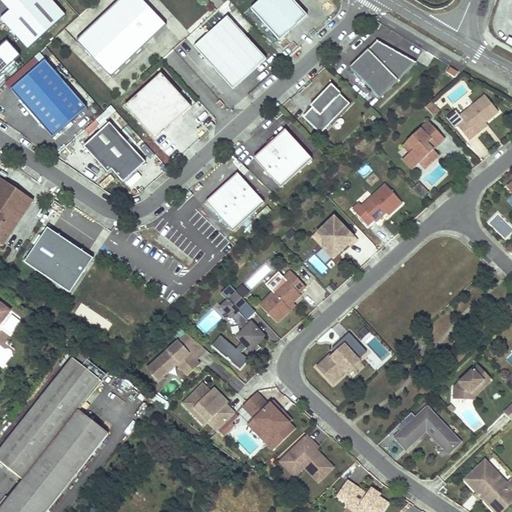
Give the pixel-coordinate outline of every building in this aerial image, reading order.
[(28,49),(65,16),(51,0),(2,0),(2,1),(10,10),(1,19),(28,49)] [(111,78),(166,25),(141,0),(119,0),(76,41),(111,78)] [(307,16),(292,0),(260,0),(250,9),(279,41),(307,16)] [(266,59),(227,16),(194,46),(232,89),(266,59)] [(0,74),(20,56),(7,41),(0,47),(0,74)] [(380,99),(416,63),(377,41),(349,68),(380,99)] [(87,108),(45,61),(11,90),(53,138),(87,108)] [(458,73),(450,68),(447,72),(455,78),(458,73)] [(155,140),(191,107),(161,74),(125,106),(155,140)] [(310,106),(312,108),(332,87),(340,95),(341,94),(331,84),(310,106)] [(303,117),(321,135),(350,105),(340,95),(332,87),(312,108),(303,117)] [(485,123),(498,112),(485,96),(459,116),(463,121),(457,126),(469,140),(475,135),(473,132),(485,123)] [(439,111),(431,103),(425,108),(434,116),(439,111)] [(432,149),(432,145),(442,136),(428,122),(402,146),(409,154),(403,160),(412,170),(419,164),(425,159),(427,159),(431,163),(439,156),(433,150),(432,149)] [(146,162),(110,123),(84,147),(108,173),(112,170),(124,183),(146,162)] [(475,135),(487,125),(485,123),(473,132),(475,135)] [(280,188),(312,159),(285,129),(253,158),(280,188)] [(445,139),(442,136),(432,145),(432,149),(433,150),(445,139)] [(425,159),(419,164),(424,170),(431,163),(427,159),(425,159)] [(264,203),(237,173),(206,202),(233,231),(264,203)] [(0,244),(2,246),(33,201),(0,178),(0,244)] [(428,193),(423,187),(422,189),(417,184),(412,189),(422,199),(428,193)] [(388,216),(402,203),(385,185),(372,196),(362,206),(359,204),(353,210),(368,226),(373,221),(376,223),(386,213),(388,216)] [(362,206),(372,196),(367,191),(356,201),(359,204),(362,206)] [(357,240),(334,217),(317,233),(322,239),(322,247),(333,259),(339,253),(339,250),(341,248),(343,250),(348,244),(351,246),(357,240)] [(86,254),(47,228),(24,263),(70,294),(86,270),(85,270),(87,267),(81,262),(86,254)] [(322,239),(317,233),(313,237),(322,247),(322,239)] [(93,259),(86,254),(81,262),(87,267),(93,259)] [(293,303),(301,296),(299,294),(306,287),(290,271),(283,278),(285,280),(259,305),(276,323),(277,323),(290,310),(288,308),(293,303)] [(257,345),(265,337),(251,322),(250,324),(238,311),(247,303),(236,292),(222,306),(227,311),(226,312),(231,317),(243,330),(236,337),(242,342),(236,349),(220,336),(211,346),(227,358),(228,357),(231,361),(230,362),(240,370),(248,360),(241,353),(247,347),(253,354),(260,347),(257,345)] [(0,322),(10,310),(0,302),(0,322)] [(0,328),(0,329),(11,336),(20,321),(9,314),(0,328)] [(317,367),(333,384),(345,373),(359,360),(358,360),(367,352),(349,333),(335,346),(339,350),(336,353),(331,357),(330,355),(317,367)] [(196,361),(184,347),(193,339),(186,334),(147,369),(158,381),(177,364),(188,376),(200,365),(196,361)] [(207,352),(193,339),(184,347),(196,361),(207,352)] [(0,459),(23,478),(0,507),(0,511),(45,511),(108,433),(77,409),(105,373),(76,350),(71,357),(0,446),(0,459)] [(470,395),(489,377),(483,370),(481,372),(475,366),(453,387),(453,400),(469,400),(470,395)] [(475,397),(492,380),(489,377),(470,395),(469,400),(475,400),(475,397)] [(226,405),(226,404),(224,406),(210,392),(203,384),(183,403),(191,411),(194,408),(217,431),(218,430),(228,420),(235,414),(226,405)] [(210,392),(224,406),(226,404),(226,405),(228,403),(214,388),(210,392)] [(290,423),(270,403),(268,405),(257,393),(242,407),(254,419),(253,420),(272,440),(269,442),(275,449),(295,429),(290,423)] [(292,420),(273,400),(270,403),(290,423),(292,420)] [(406,448),(426,429),(448,452),(459,443),(427,409),(417,419),(411,413),(396,427),(402,433),(396,438),(406,448)] [(223,436),(234,426),(228,420),(218,430),(223,436)] [(272,440),(253,420),(247,425),(272,451),(275,449),(269,442),(272,440)] [(315,450),(313,451),(309,447),(313,443),(307,436),(282,460),(291,469),(293,466),(299,472),(304,468),(318,482),(333,468),(315,450)] [(318,448),(313,443),(309,447),(313,451),(315,450),(318,448)] [(299,472),(293,466),(291,469),(282,460),(280,462),(294,477),(299,472)] [(511,477),(506,483),(485,460),(464,480),(476,493),(480,497),(493,510),(511,492),(511,477)] [(379,498),(369,491),(367,495),(347,481),(337,496),(348,504),(346,507),(353,511),(355,511),(358,508),(364,511),(382,511),(388,504),(379,498)] [(380,495),(371,489),(369,491),(379,498),(380,495)] [(494,511),(501,511),(511,502),(511,492),(493,510),(494,511)]
